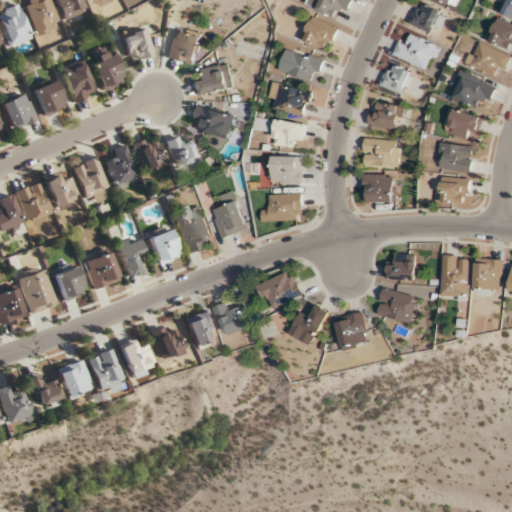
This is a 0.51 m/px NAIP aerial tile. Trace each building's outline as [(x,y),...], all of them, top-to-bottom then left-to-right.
[(34,34),(58,24),(48,0),(20,0),(34,34)] [(53,0),(62,20),(86,9),(81,0),(53,0)] [(350,0),(308,0),(307,3),(333,16),(338,7),(346,10),(350,0)] [(408,22),(429,31),(440,10),(418,0),(408,22)] [(511,0),(507,0),(503,15),(511,17),(511,0)] [(29,37),(15,3),(0,9),(0,29),(7,46),(29,37)] [(299,40),(326,53),(337,27),(311,15),(299,40)] [(511,49),(511,23),(497,16),(486,38),(511,50),(511,49)] [(120,34),(128,60),(152,53),(144,27),(120,34)] [(200,36),(174,28),(166,56),(192,64),(200,36)] [(407,42),(400,39),(393,53),(426,70),(438,47),(411,33),(407,42)] [(465,64),(492,75),(495,67),(504,71),(511,55),(474,40),(465,64)] [(322,59),(286,47),(279,70),(315,82),(322,59)] [(123,79),(110,54),(88,65),(101,91),(123,79)] [(92,94),(80,60),(59,67),(70,101),(92,94)] [(380,83),(403,95),(414,73),(390,62),(380,83)] [(198,93),(231,89),(228,64),(204,67),(205,77),(196,78),(198,93)] [(449,92),(484,109),(495,86),(460,69),(449,92)] [(30,88),(41,115),(64,106),(53,79),(30,88)] [(268,107),(305,115),(311,90),(274,82),(268,107)] [(0,102),(0,109),(9,130),(35,119),(23,92),(0,102)] [(401,105),(372,101),(368,128),(398,132),(401,105)] [(232,114),(197,105),(191,128),(212,133),(211,137),(226,140),(232,114)] [(474,144),(483,117),(452,107),(443,133),(474,144)] [(305,123),(276,119),(272,143),(292,146),(294,138),(303,140),(305,123)] [(130,143),(141,172),(164,162),(152,134),(130,143)] [(181,143),(177,134),(162,142),(176,168),(198,157),(189,139),(181,143)] [(398,140),(365,137),(363,163),(397,166),(398,140)] [(470,171),(474,146),(440,141),(437,166),(470,171)] [(103,162),(114,188),(138,177),(122,144),(107,150),(111,159),(103,162)] [(302,155),(271,155),(271,183),(302,183),(302,155)] [(105,187),(96,157),(71,165),(83,204),(103,198),(101,189),(105,187)] [(77,197),(68,177),(60,180),(57,174),(42,180),(55,208),(77,197)] [(363,202),(394,202),(394,174),(363,174),(363,202)] [(470,178),(439,176),(438,201),(469,202),(470,178)] [(48,212),(36,182),(13,190),(25,221),(48,212)] [(0,207),(1,209),(0,209),(0,229),(8,227),(11,235),(23,229),(8,193),(0,196),(0,207)] [(211,209),(219,238),(247,230),(238,201),(211,209)] [(211,243),(198,204),(171,213),(185,252),(211,243)] [(178,254),(166,228),(145,238),(157,263),(178,254)] [(135,260),(142,258),(136,236),(113,243),(122,276),(139,271),(135,260)] [(80,262),(91,289),(117,278),(106,251),(80,262)] [(420,281),(421,263),(413,263),(413,255),(397,254),(396,264),(386,263),(385,279),(420,281)] [(441,295),(467,296),(469,256),(442,254),(441,295)] [(501,289),(501,258),(475,258),(475,289),(501,289)] [(52,272),(61,300),(83,292),(74,265),(52,272)] [(27,313),(54,305),(43,269),(16,277),(27,313)] [(302,293),(291,269),(257,285),(268,309),(302,293)] [(0,322),(23,316),(15,288),(0,292),(0,322)] [(377,314),(409,322),(416,296),(383,288),(377,314)] [(231,310),(229,302),(214,305),(221,334),(247,328),(242,307),(231,310)] [(312,313),(303,308),(289,333),(311,346),(331,313),(317,304),(312,313)] [(191,348),(218,338),(207,309),(181,319),(191,348)] [(335,318),(341,348),(367,343),(362,313),(335,318)] [(179,352),(169,323),(146,331),(155,360),(179,352)] [(144,344),(133,345),(132,342),(120,343),(123,376),(141,375),(140,368),(147,367),(144,344)] [(121,384),(107,348),(83,358),(97,393),(121,384)] [(88,388),(78,359),(53,368),(62,396),(88,388)] [(52,380),(39,384),(37,376),(27,379),(34,409),(58,402),(52,380)] [(9,391),(7,384),(0,386),(0,412),(4,424),(28,416),(19,388),(9,391)]
